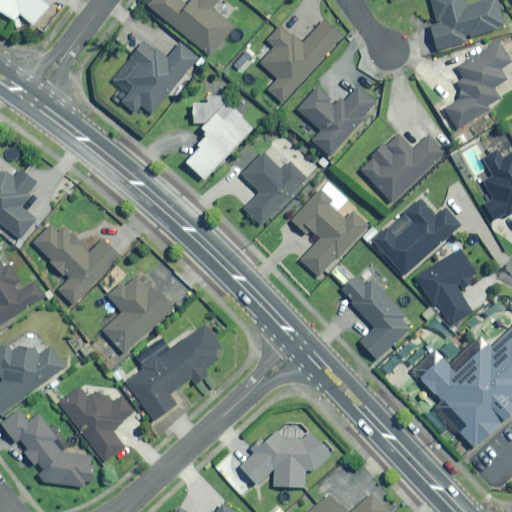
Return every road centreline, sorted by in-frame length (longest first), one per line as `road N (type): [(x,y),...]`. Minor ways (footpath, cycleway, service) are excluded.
road 1 (secondary): [(301,343),(128,174),(31,102)]
road 2 (secondary): [(459,511),(301,343)]
road 3 (residential): [(301,343),(133,501)]
road 4 (residential): [(31,102),(107,0)]
